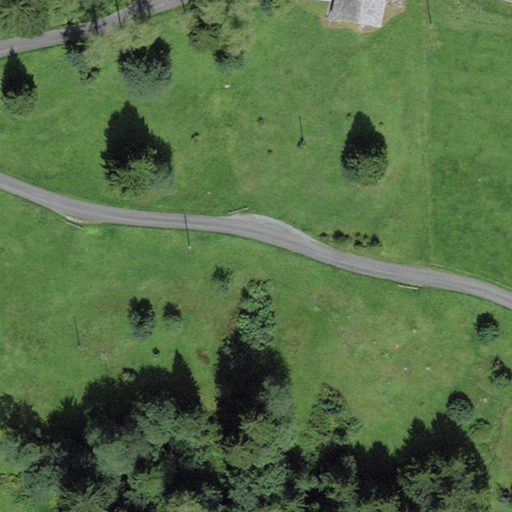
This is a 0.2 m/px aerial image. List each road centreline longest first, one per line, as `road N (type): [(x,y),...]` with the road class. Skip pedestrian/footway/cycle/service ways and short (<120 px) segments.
road 1 (unclassified): [(511,301),(270,234),(65,204),(0,181)]
road 2 (unclassified): [(0,50),(173,0)]
